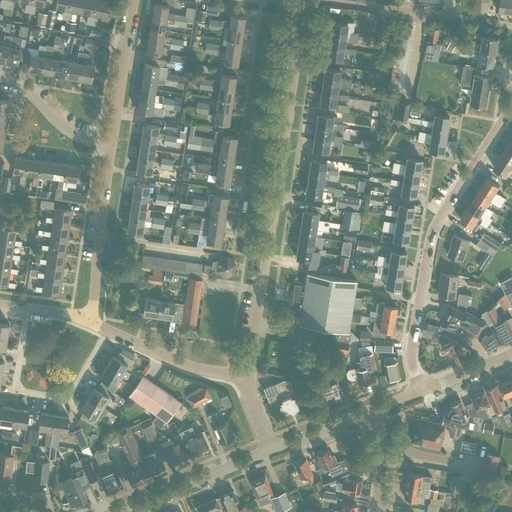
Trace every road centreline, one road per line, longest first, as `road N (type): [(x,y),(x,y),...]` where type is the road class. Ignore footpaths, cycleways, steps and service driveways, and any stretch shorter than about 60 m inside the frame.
road 1 (residential): [(247,377),(304,7)]
road 2 (residential): [(419,392),(411,344),(431,234),(511,106)]
road 3 (residential): [(108,330),(67,399),(15,390),(26,308)]
road 4 (residential): [(511,25),(320,0)]
road 5 (tertiary): [(119,511),(270,452)]
road 6 (residential): [(247,377),(185,365),(108,330)]
road 7 (residential): [(112,145),(134,0)]
road 8 (residential): [(112,145),(80,138),(27,92),(0,81)]
